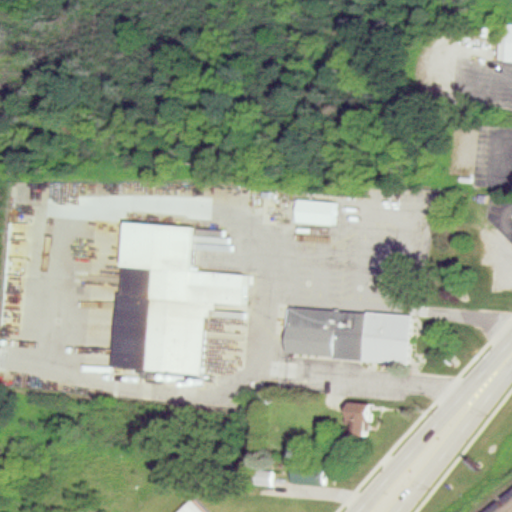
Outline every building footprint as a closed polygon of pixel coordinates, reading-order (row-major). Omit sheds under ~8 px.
[(297,219),(341,222),(342,199),(299,196),(297,219)] [(114,364),(206,372),(211,313),(215,313),(216,306),(221,306),(221,299),(251,302),(254,269),(205,264),(209,220),(128,213),(114,364)] [(289,351),(413,361),(417,312),(293,301),(289,351)] [(380,403),(355,403),(355,436),(380,436),(380,403)] [(333,464),(300,464),(300,485),(333,485),(333,464)] [(180,511),(219,511),(202,493),(180,511)]
